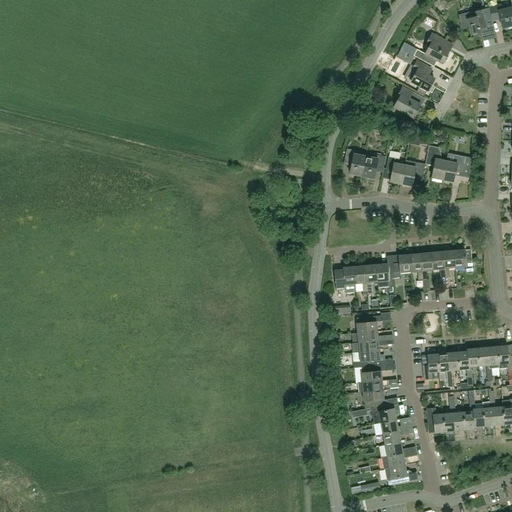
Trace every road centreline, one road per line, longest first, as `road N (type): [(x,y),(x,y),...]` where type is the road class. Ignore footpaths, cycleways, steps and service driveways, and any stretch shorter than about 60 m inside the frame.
road 1 (unclassified): [(337,509),(314,353),(325,208)]
road 2 (residential): [(433,499),(402,325),(416,308),(498,300)]
road 3 (unclassified): [(325,208),(333,133),(411,0)]
road 4 (residential): [(325,208),(387,202),(484,213)]
road 5 (residential): [(484,213),(496,85)]
